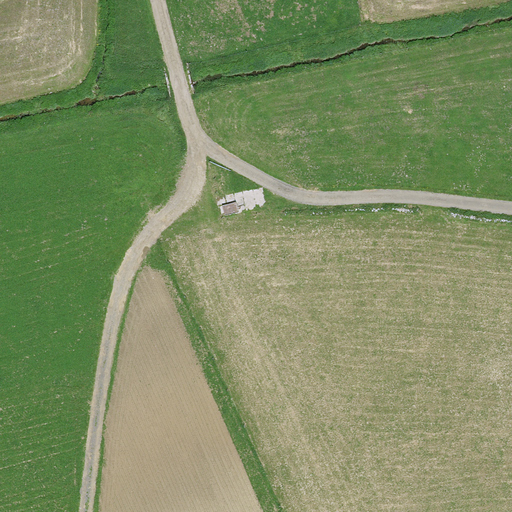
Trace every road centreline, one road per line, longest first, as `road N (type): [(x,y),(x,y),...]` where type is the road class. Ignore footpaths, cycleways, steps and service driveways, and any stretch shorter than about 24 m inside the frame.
road 1 (track): [(511,209),(299,203),(189,138),(161,0)]
road 2 (track): [(93,511),(99,392),(133,234),(198,198),(189,138)]
